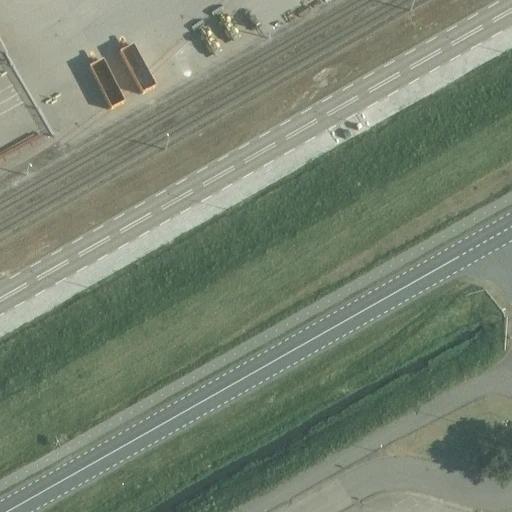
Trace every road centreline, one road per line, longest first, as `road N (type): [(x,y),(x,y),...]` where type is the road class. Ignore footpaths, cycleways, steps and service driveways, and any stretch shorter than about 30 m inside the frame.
road 1 (unclassified): [(0,300),(511,10)]
road 2 (unclassified): [(10,511),(511,227)]
road 3 (unknown): [(0,139),(119,73)]
